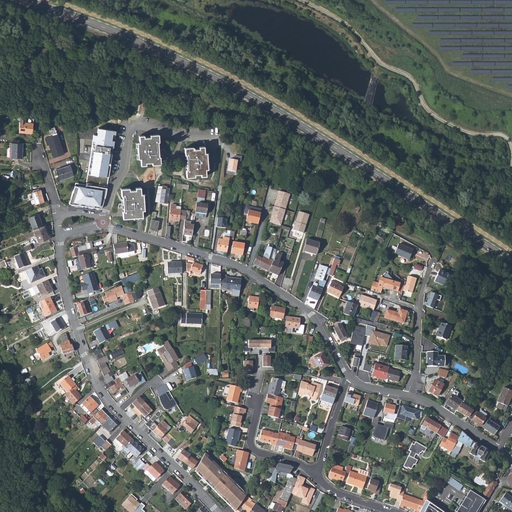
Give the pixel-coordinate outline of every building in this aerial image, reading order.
[(25,117),(19,117),(18,133),(32,134),(32,131),(33,123),(25,123),(25,117)] [(94,144),(96,144),(110,147),(114,147),(117,130),(98,128),(97,134),(94,134),(93,140),(95,141),(94,144)] [(58,134),(45,138),(52,157),(65,154),(58,134)] [(158,145),(158,143),(158,142),(158,135),(150,135),(150,137),(144,137),(144,135),(139,136),(139,142),(137,142),(136,142),(136,147),(138,147),(138,154),(137,154),(137,158),(138,158),(139,159),(141,159),(141,165),(146,165),(146,162),(151,162),(152,164),(160,164),(160,157),(159,157),(159,154),(160,154),(160,145),(158,145)] [(22,156),(22,142),(11,141),(11,156),(22,156)] [(110,147),(96,144),(95,150),(109,152),(110,147)] [(209,168),(209,164),(207,164),(207,158),(208,158),(208,154),(206,154),(206,153),(204,154),(204,147),(199,147),(199,149),(197,149),(194,149),(194,148),(193,148),(185,148),(184,148),(184,155),(186,155),(186,159),(184,159),(185,167),(187,167),(187,171),(186,171),(186,178),(206,177),(206,171),(206,170),(208,170),(208,168),(209,168)] [(94,150),(91,173),(107,176),(110,153),(109,152),(95,150),(94,150)] [(73,175),(69,165),(55,170),(58,179),(64,177),(64,178),(73,175)] [(103,189),(78,184),(74,201),(100,205),(103,189)] [(142,210),(143,210),(143,199),(145,199),(145,194),(141,195),(141,188),(135,188),(135,190),(129,190),(129,188),(120,189),(121,195),(122,195),(122,199),(121,199),(121,208),(123,208),(123,211),(122,211),(122,218),(132,217),(132,219),(142,218),(142,210)] [(196,203),(204,204),(205,190),(198,189),(197,192),(196,203)] [(32,192),(35,205),(44,203),(41,190),(32,192)] [(291,194),(279,190),(274,206),(286,209),(291,194)] [(168,194),(161,193),(160,202),(167,203),(168,194)] [(204,204),(196,203),(195,213),(206,215),(207,205),(204,204)] [(245,212),(248,213),(249,209),(260,212),(261,208),(248,204),(246,205),(245,211),(245,212)] [(169,220),(179,221),(179,218),(180,210),(175,210),(175,207),(175,205),(171,205),(169,220)] [(286,209),(274,206),(270,221),(282,225),(286,209)] [(257,223),(260,212),(249,209),(248,213),(246,220),(257,223)] [(299,211),(294,230),(304,232),(309,214),(299,211)] [(28,217),(33,229),(43,225),(38,214),(28,217)] [(226,219),(217,217),(216,227),(225,228),(226,219)] [(157,231),(159,222),(151,220),(149,230),(157,231)] [(183,234),(192,236),(193,225),(190,225),(191,222),(185,221),(184,225),(183,234)] [(49,239),(44,225),(43,225),(33,229),(38,243),(49,239)] [(216,250),(226,252),(229,238),(222,236),(222,239),(218,238),(216,250)] [(303,250),(316,254),(319,243),(306,239),(303,250)] [(230,253),(242,255),(244,243),(233,241),(230,253)] [(126,242),(113,245),(113,248),(115,255),(119,254),(134,251),(133,245),(130,244),(127,245),(126,242)] [(76,248),(70,249),(73,258),(78,257),(87,254),(97,252),(96,248),(91,249),(87,250),(86,245),(79,247),(79,248),(76,249),(76,248)] [(409,260),(412,250),(398,245),(395,255),(409,260)] [(275,254),(270,251),(266,249),(262,259),(256,256),(255,259),(253,264),(268,271),(272,263),(273,262),(274,256),(275,254)] [(28,266),(23,253),(14,257),(19,270),(28,266)] [(90,268),(87,254),(78,257),(82,270),(90,268)] [(338,265),(340,260),(334,258),(328,275),(332,276),(336,265),(338,265)] [(272,263),(268,271),(277,276),(284,264),(279,261),(275,259),(272,263)] [(169,274),(181,273),(182,273),(181,261),(168,263),(169,274)] [(192,264),(186,262),(186,266),(186,271),(189,272),(190,271),(199,274),(202,266),(192,263),(192,264)] [(40,273),(37,267),(25,273),(31,285),(45,278),(42,272),(40,273)] [(97,290),(92,273),(82,276),(84,286),(80,287),(81,291),(86,289),(87,293),(97,290)] [(126,277),(128,284),(142,279),(139,273),(126,277)] [(210,284),(220,284),(220,275),(210,274),(210,284)] [(227,275),(220,274),(220,275),(220,284),(219,288),(231,290),(239,291),(241,279),(226,277),(227,275)] [(378,283),(373,282),(370,290),(376,292),(380,293),(382,288),(388,288),(392,288),(394,282),(393,281),(386,274),(379,281),(378,283)] [(447,286),(450,280),(436,274),(433,280),(447,286)] [(416,279),(407,276),(405,286),(403,285),(402,291),(408,293),(412,279),(415,280),(416,279)] [(53,291),(47,280),(36,286),(40,293),(42,297),(53,291)] [(393,281),(394,282),(392,288),(388,288),(396,291),(399,284),(399,283),(393,281)] [(343,287),(331,282),(327,291),(339,297),(343,287)] [(115,288),(104,292),(105,296),(102,297),(104,302),(107,301),(108,303),(117,300),(116,298),(121,296),(125,306),(129,304),(134,301),(132,297),(130,293),(124,295),(121,285),(115,288)] [(307,296),(318,301),(322,290),(312,285),(307,296)] [(36,286),(28,290),(32,297),(40,293),(36,286)] [(147,290),(147,292),(148,297),(150,307),(164,304),(161,292),(160,287),(147,290)] [(431,292),(426,305),(434,308),(439,294),(431,292)] [(361,295),(357,305),(373,311),(377,300),(361,295)] [(253,308),(257,308),(259,298),(249,296),(246,310),(253,311),(253,308)] [(57,312),(50,297),(38,303),(45,317),(57,312)] [(352,317),(355,311),(349,309),(351,303),(347,302),(342,314),(352,317)] [(86,303),(77,306),(80,316),(86,314),(85,311),(89,310),(86,303)] [(283,319),(285,309),(271,306),(270,312),(271,312),(270,317),(275,318),(282,319),(283,319)] [(387,309),(384,317),(403,322),(406,311),(399,309),(398,312),(387,309)] [(181,314),(181,323),(201,324),(202,314),(186,313),(186,314),(181,314)] [(287,316),(286,326),(301,329),(303,319),(287,316)] [(50,323),(56,333),(60,331),(65,328),(59,317),(50,323)] [(386,330),(387,325),(381,323),(376,322),(374,322),(373,322),(372,326),(376,327),(378,328),(379,328),(386,330)] [(451,326),(442,322),(436,335),(446,339),(451,326)] [(345,339),(348,338),(341,323),(333,327),(339,340),(344,337),(345,339)] [(353,325),(350,343),(363,346),(365,335),(366,328),(353,325)] [(367,325),(366,328),(365,335),(370,336),(372,330),(375,331),(376,327),(372,326),(371,326),(367,325)] [(105,327),(93,332),(99,345),(111,339),(105,327)] [(370,336),(369,342),(380,346),(380,344),(387,346),(391,335),(375,331),(372,330),(370,336)] [(64,343),(59,345),(63,355),(73,351),(71,345),(70,346),(67,339),(62,342),(62,343),(64,343)] [(260,340),(249,340),(249,346),(244,346),(244,351),(250,351),(251,348),(260,348),(260,340)] [(271,340),(260,340),(260,348),(268,348),(268,352),(275,352),(276,346),(271,346),(271,340)] [(163,346),(157,349),(160,354),(160,355),(161,354),(167,364),(165,365),(168,371),(177,365),(174,361),(177,359),(167,341),(164,343),(165,345),(163,346)] [(51,351),(46,344),(35,350),(41,360),(49,356),(47,353),(51,351)] [(407,347),(396,346),(394,359),(405,361),(407,347)] [(111,353),(113,358),(125,354),(123,349),(111,353)] [(427,351),(427,365),(444,365),(444,355),(437,355),(437,351),(427,351)] [(94,356),(97,361),(104,357),(102,353),(94,356)] [(206,359),(203,353),(193,359),(196,364),(206,359)] [(322,353),(313,357),(313,358),(310,360),(312,364),(311,366),(315,369),(318,367),(320,370),(328,365),(325,359),(322,353)] [(159,355),(165,365),(167,364),(161,354),(160,355),(159,355)] [(97,361),(100,366),(105,364),(109,361),(107,356),(104,357),(97,361)] [(254,361),(244,361),(244,370),(252,370),(252,367),(253,367),(254,361)] [(371,376),(386,380),(386,379),(388,369),(388,367),(375,364),(371,376)] [(195,377),(191,366),(182,370),(186,380),(195,377)] [(446,378),(449,371),(446,370),(437,366),(436,374),(446,378)] [(398,371),(388,369),(386,379),(397,382),(399,377),(397,377),(398,371)] [(114,374),(112,371),(103,376),(105,379),(114,374)] [(124,373),(118,377),(118,378),(120,381),(121,382),(124,380),(129,387),(137,382),(138,385),(144,381),(139,372),(134,375),(133,374),(127,378),(124,373)] [(25,381),(28,386),(37,381),(34,376),(25,381)] [(59,384),(67,393),(76,385),(73,382),(71,379),(68,376),(59,384)] [(268,389),(266,394),(271,395),(276,396),(277,396),(278,394),(281,380),(272,378),(271,383),(269,390),(268,389)] [(316,400),(321,388),(320,383),(312,381),(311,384),(302,380),(298,394),(302,396),(303,395),(304,393),(306,394),(310,396),(311,397),(312,399),(316,400)] [(443,385),(434,380),(428,392),(437,396),(443,385)] [(119,388),(119,389),(123,386),(121,382),(120,381),(115,384),(110,387),(109,388),(112,393),(119,388)] [(169,390),(166,384),(156,389),(160,396),(166,392),(169,390)] [(79,388),(76,385),(67,393),(64,395),(72,404),(81,396),(76,391),(79,388)] [(239,392),(240,388),(228,385),(224,401),(235,403),(238,392),(239,392)] [(324,386),(321,396),(319,401),(332,405),(337,390),(324,386)] [(151,399),(156,397),(150,388),(146,391),(151,399)] [(511,394),(511,391),(504,388),(497,402),(507,406),(511,394)] [(160,396),(159,396),(161,403),(165,409),(168,410),(177,405),(174,398),(171,400),(166,392),(160,396)] [(360,396),(347,392),(342,407),(344,408),(346,402),(357,406),(360,396)] [(271,395),(266,416),(277,418),(280,403),(275,402),(276,396),(271,395)] [(445,404),(456,411),(460,404),(462,402),(457,398),(451,395),(445,404)] [(91,413),(98,406),(89,397),(82,404),(91,413)] [(141,413),(149,406),(141,397),(137,401),(134,405),(141,413)] [(362,415),(373,418),(377,404),(366,400),(362,415)] [(395,406),(385,403),(383,412),(389,413),(388,417),(392,418),(395,406)] [(472,411),(460,404),(456,411),(464,416),(467,417),(472,411)] [(416,420),(419,411),(402,406),(399,414),(406,417),(416,420)] [(234,407),(229,426),(239,428),(242,414),(244,414),(245,410),(241,409),(234,407)] [(108,417),(100,409),(93,417),(101,424),(108,417)] [(485,418),(473,410),(472,411),(467,417),(471,420),(480,426),(485,418)] [(83,414),(80,418),(85,422),(88,419),(83,414)] [(157,415),(146,426),(160,440),(171,429),(157,415)] [(116,425),(108,417),(101,424),(109,433),(116,425)] [(426,418),(419,430),(432,438),(435,433),(443,438),(444,437),(447,430),(426,418)] [(186,419),(181,426),(190,433),(199,423),(196,421),(192,424),(186,419)] [(499,427),(488,419),(482,428),(486,430),(487,429),(494,434),(499,427)] [(382,423),(381,426),(391,429),(392,424),(381,421),(380,423),(382,423)] [(351,429),(342,426),(339,435),(344,436),(343,439),(348,441),(351,429)] [(227,429),(223,445),(233,447),(235,441),(236,436),(238,436),(239,432),(227,429)] [(115,439),(125,448),(132,441),(126,435),(127,435),(123,431),(115,439)] [(269,445),(274,446),(275,445),(277,434),(260,431),(258,441),(269,443),(269,445)] [(484,462),(490,452),(480,446),(475,443),(474,442),(463,432),(462,431),(459,437),(451,451),(457,454),(460,448),(458,447),(460,442),(469,447),(472,448),(469,454),(474,457),(479,459),(484,462)] [(439,446),(451,452),(451,451),(459,437),(450,432),(447,439),(446,441),(443,439),(439,446)] [(168,433),(163,439),(171,445),(176,440),(168,433)] [(289,436),(277,433),(277,434),(275,445),(279,446),(279,445),(282,446),(284,447),(284,448),(291,450),(292,443),(294,438),(289,437),(289,436)] [(98,447),(103,443),(104,441),(99,435),(93,442),(98,447)] [(315,445),(299,439),(297,445),(295,450),(301,452),(311,456),(315,445)] [(106,441),(102,444),(101,447),(105,451),(111,446),(106,441)] [(142,451),(132,441),(125,448),(121,452),(121,453),(127,460),(132,455),(135,458),(142,451)] [(412,451),(409,455),(414,458),(416,453),(419,455),(420,452),(422,452),(422,450),(425,452),(427,447),(416,441),(415,444),(412,443),(409,449),(412,451)] [(177,457),(184,463),(190,455),(186,452),(182,449),(177,457)] [(237,455),(233,469),(244,471),(247,458),(245,457),(246,453),(237,451),(236,455),(237,455)] [(199,459),(191,453),(190,455),(184,463),(192,469),(195,465),(199,459)] [(205,453),(196,471),(198,474),(199,472),(203,476),(202,477),(206,481),(207,480),(220,466),(214,461),(212,462),(207,457),(209,456),(205,453)] [(414,458),(409,455),(404,465),(408,468),(408,466),(412,468),(414,464),(415,465),(418,460),(414,458)] [(132,466),(138,471),(140,469),(144,465),(139,460),(140,460),(139,459),(132,466)] [(145,465),(144,465),(140,469),(144,473),(147,471),(156,479),(156,480),(164,471),(155,463),(150,467),(146,463),(145,465)] [(279,463),(275,468),(278,471),(290,473),(293,467),(290,465),(279,463)] [(338,479),(342,480),(346,471),(343,470),(336,468),(337,465),(333,464),(328,477),(332,478),(332,477),(338,479)] [(220,466),(207,480),(214,487),(226,475),(220,470),(222,469),(220,466)] [(144,473),(153,481),(156,479),(147,471),(144,473)] [(358,487),(362,489),(366,476),(365,476),(350,471),(346,482),(352,485),(353,484),(359,485),(358,487)] [(226,475),(214,487),(213,488),(222,497),(223,496),(235,484),(236,482),(227,474),(226,475)] [(299,475),(297,479),(291,493),(303,498),(302,502),(309,505),(315,489),(303,484),(305,477),(299,475)] [(179,486),(168,476),(161,484),(172,494),(179,486)] [(276,502),(273,509),(277,511),(283,511),(291,493),(297,479),(290,476),(281,500),(279,499),(278,503),(276,502)] [(446,481),(460,490),(463,485),(450,476),(446,481)] [(379,482),(370,479),(366,488),(371,490),(375,491),(374,493),(378,494),(381,487),(377,486),(379,482)] [(485,490),(490,493),(496,483),(493,481),(490,482),(485,490)] [(235,484),(223,496),(231,504),(242,492),(235,484)] [(396,500),(400,502),(403,494),(404,491),(400,490),(401,488),(390,484),(387,490),(390,491),(389,496),(397,499),(396,500)] [(235,511),(237,509),(247,494),(244,490),(242,492),(231,504),(229,505),(235,511)] [(187,508),(193,502),(182,491),(177,497),(179,500),(187,508)] [(441,511),(428,502),(422,511),(476,511),(484,501),(470,492),(458,511),(441,511)] [(499,502),(510,510),(511,507),(511,497),(505,493),(499,502)] [(425,502),(403,494),(400,502),(399,505),(403,507),(404,505),(420,511),(425,502)] [(131,495),(122,504),(130,511),(132,511),(142,504),(131,495)] [(174,499),(185,510),(187,508),(179,500),(177,497),(174,499)] [(245,501),(241,507),(248,511),(249,511),(253,506),(249,504),(251,500),(247,497),(245,500),(245,501)] [(210,511),(200,501),(198,503),(201,506),(200,506),(201,508),(197,511),(210,511)]
